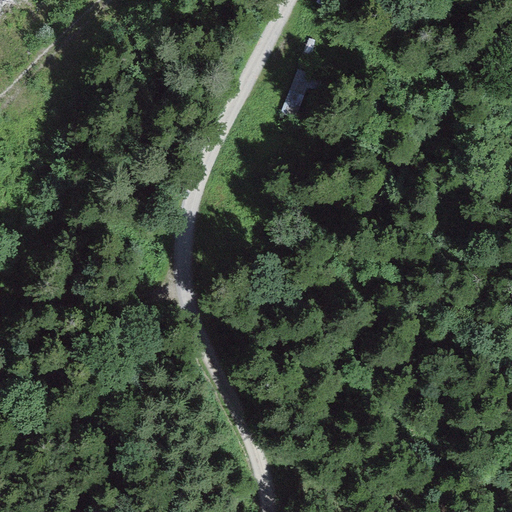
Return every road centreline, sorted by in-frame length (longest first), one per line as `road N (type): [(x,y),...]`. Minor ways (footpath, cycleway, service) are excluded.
road 1 (track): [(301,0),(202,167),(184,235),(186,287),(254,453),(266,511)]
road 2 (track): [(104,0),(0,100)]
